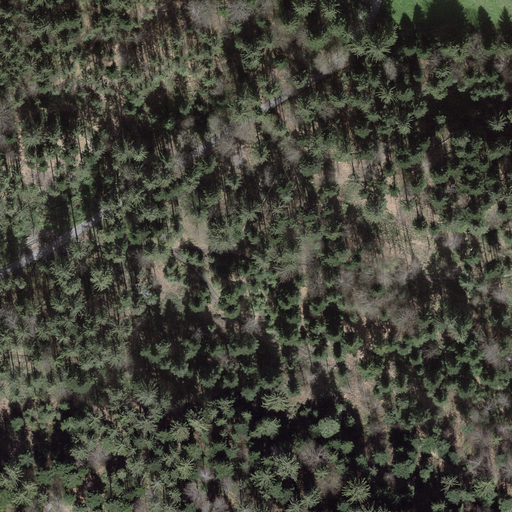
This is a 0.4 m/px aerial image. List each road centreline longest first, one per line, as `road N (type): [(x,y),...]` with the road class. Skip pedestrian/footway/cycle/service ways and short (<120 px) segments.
road 1 (unclassified): [(0,282),(334,80),(376,5)]
road 2 (track): [(74,243),(176,244),(422,275),(511,335)]
